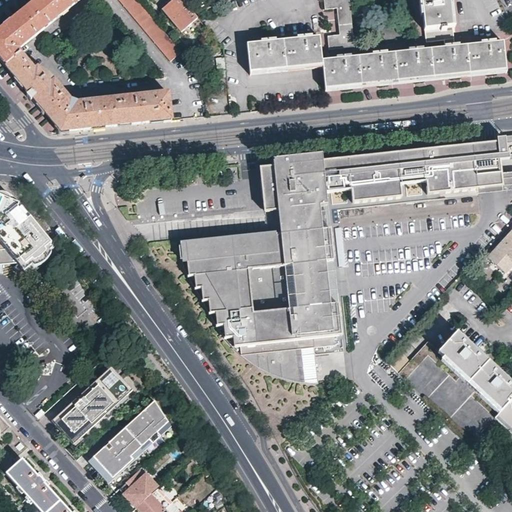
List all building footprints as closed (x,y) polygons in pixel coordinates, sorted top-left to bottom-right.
[(20,50),(81,0),(37,0),(10,22),(0,30),(0,61),(39,107),(61,132),(171,120),(168,93),(78,103),(72,100),(55,80),(51,83),(38,67),(35,69),(20,50)] [(181,53),(136,0),(118,0),(170,62),(181,53)] [(181,0),(172,0),(168,4),(163,9),(181,32),(198,19),(193,14),(181,0)] [(349,0),(323,0),(324,9),(337,8),(339,35),(327,35),(328,49),(353,47),(349,0)] [(455,39),(451,0),(420,0),(424,41),(455,39)] [(506,73),(503,42),(322,60),(320,37),(247,44),(250,76),(322,69),(325,91),(506,73)] [(226,79),(224,58),(217,58),(218,79),(226,79)] [(352,200),(401,195),(400,183),(425,180),(426,191),(488,186),(501,185),(499,159),(507,158),(506,153),(511,152),(511,135),(496,137),(497,145),(485,146),(289,164),(289,157),(273,159),(273,166),(261,167),(265,208),(278,207),(280,229),(180,238),(182,257),(184,265),(188,274),(200,296),(209,310),(215,321),(219,329),(225,337),(232,344),(240,353),(250,361),(259,366),(268,371),(279,375),(300,381),(311,381),(317,382),(315,352),(342,349),(338,301),(327,302),(323,259),(331,258),(329,226),(321,226),(319,203),(327,203),(325,190),(351,188),(352,200)] [(0,234),(21,260),(48,239),(32,220),(22,207),(5,198),(0,195),(0,234)] [(511,228),(487,255),(493,261),(504,272),(511,262),(511,228)] [(0,234),(0,240),(6,248),(21,267),(51,243),(48,239),(21,260),(0,234)] [(477,347),(457,329),(437,350),(499,409),(511,395),(511,381),(500,370),(477,347)] [(101,371),(103,374),(104,373),(113,382),(120,376),(109,364),(101,371)] [(113,382),(104,373),(103,374),(94,383),(86,390),(71,404),(75,408),(55,426),(73,446),(82,437),(105,416),(103,414),(124,395),(126,397),(133,390),(120,376),(113,382)] [(84,387),(86,390),(94,383),(91,380),(84,387)] [(126,397),(124,395),(103,414),(105,416),(108,419),(128,400),(126,397)] [(511,395),(499,409),(496,412),(511,427),(511,395)] [(158,432),(169,422),(155,401),(125,428),(109,444),(106,447),(106,446),(92,460),(96,464),(97,463),(101,467),(97,470),(110,485),(135,460),(132,456),(143,446),(150,439),(154,443),(161,436),(158,432)] [(51,422),(55,426),(75,408),(71,404),(51,422)] [(161,436),(172,426),(169,422),(158,432),(161,436)] [(82,437),(73,446),(76,449),(85,440),(82,437)] [(146,450),(154,443),(150,439),(143,446),(146,450)] [(135,460),(146,450),(143,446),(132,456),(135,460)] [(196,464),(202,461),(197,452),(193,456),(196,464)] [(69,511),(44,484),(45,483),(39,475),(37,477),(23,460),(6,475),(40,511),(69,511)] [(92,460),(89,463),(95,469),(97,470),(101,467),(97,463),(96,464),(92,460)] [(139,471),(134,476),(152,495),(157,491),(139,471)] [(125,496),(138,509),(152,495),(134,476),(111,498),(116,503),(125,496)] [(167,481),(160,488),(163,491),(170,485),(167,481)] [(152,495),(138,509),(140,511),(163,511),(178,499),(174,494),(162,505),(155,498),(160,494),(157,491),(152,495)] [(163,511),(182,511),(181,511),(180,511),(168,511),(170,509),(171,510),(180,501),(178,499),(163,511)]
